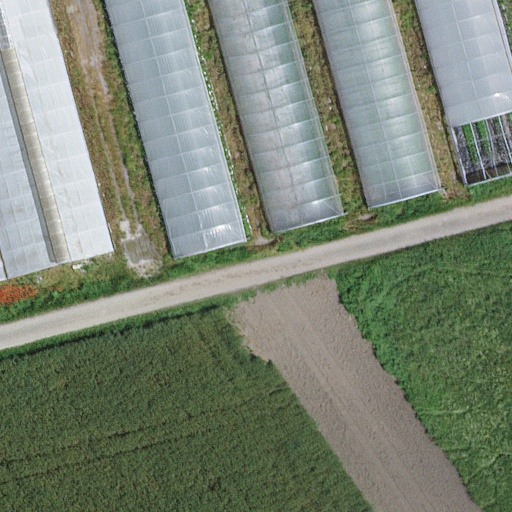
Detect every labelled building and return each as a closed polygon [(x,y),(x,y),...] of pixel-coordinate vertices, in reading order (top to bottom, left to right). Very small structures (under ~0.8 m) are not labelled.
[(0,0),(0,282),(103,256),(35,0),(0,0)] [(256,237),(192,0),(93,0),(164,262),(256,237)] [(357,210),(299,0),(192,0),(256,237),(357,210)] [(448,186),(397,0),(299,0),(357,210),(448,186)] [(511,168),(511,29),(504,0),(397,0),(448,186),(511,168)]
